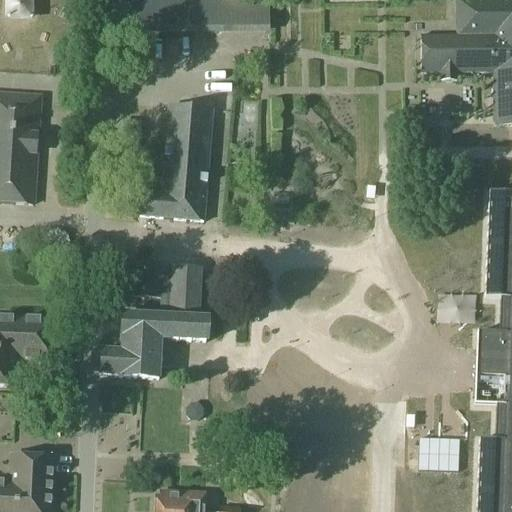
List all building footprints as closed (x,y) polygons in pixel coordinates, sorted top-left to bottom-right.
[(268,34),(267,0),(128,0),(129,34),(239,34),(268,34)] [(511,125),(511,0),(456,0),(457,35),(421,35),(421,72),(439,72),(439,83),(456,83),(456,72),(494,72),(494,126),(511,125)] [(202,224),(211,113),(168,109),(161,196),(141,195),(140,219),(202,224)] [(0,206),(32,208),(38,114),(0,111),(0,206)] [(121,120),(113,127),(112,138),(119,146),(130,146),(138,139),(138,128),(131,120),(121,120)] [(478,442),(475,511),(511,511),(511,195),(487,195),(483,301),(499,301),(497,336),(476,335),(473,408),(495,409),(493,443),(478,442)] [(52,259),(62,257),(68,247),(66,237),(56,231),(46,233),(40,243),(42,253),(52,259)] [(206,345),(207,322),(198,321),(201,272),(160,270),(160,267),(131,266),(130,300),(159,301),(161,301),(160,319),(122,317),(121,354),(101,353),(100,378),(158,381),(159,368),(168,369),(169,343),(206,345)] [(0,319),(0,388),(16,389),(17,362),(44,363),(46,321),(0,319)] [(0,511),(49,511),(52,458),(10,456),(9,484),(0,483),(0,511)] [(201,511),(203,495),(186,494),(161,493),(161,499),(156,498),(155,511),(201,511)]
